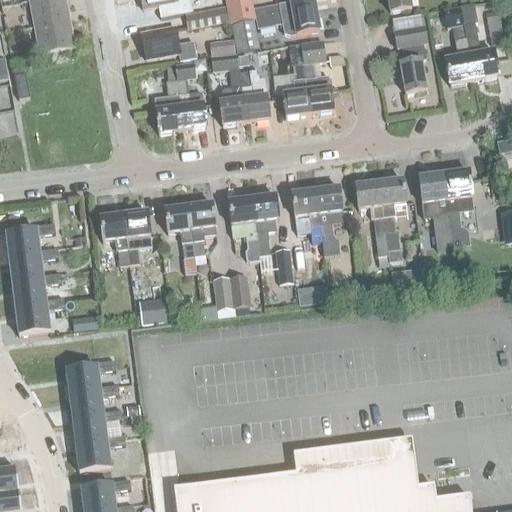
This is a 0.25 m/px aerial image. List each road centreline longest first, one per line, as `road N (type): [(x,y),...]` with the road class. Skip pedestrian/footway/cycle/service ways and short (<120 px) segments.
road 1 (residential): [(133,174),(372,147)]
road 2 (residential): [(133,174),(101,0)]
road 3 (residential): [(372,147),(345,0)]
road 4 (residential): [(372,147),(459,137),(511,113)]
road 5 (residential): [(0,191),(133,174)]
road 6 (residential): [(54,511),(47,458),(8,393)]
